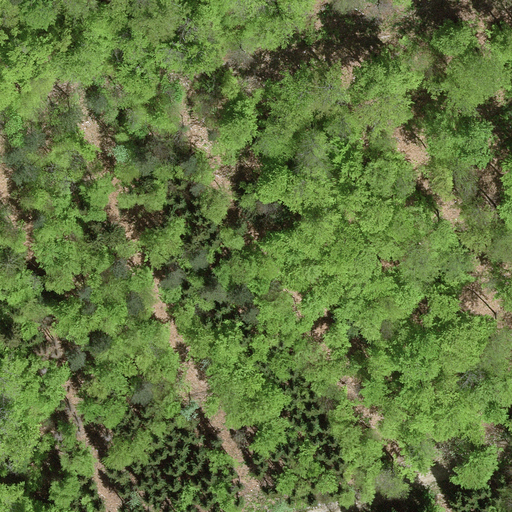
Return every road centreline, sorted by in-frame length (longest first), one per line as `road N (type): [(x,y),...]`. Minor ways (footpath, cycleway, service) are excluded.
road 1 (track): [(0,83),(270,58),(477,0)]
road 2 (track): [(314,511),(511,450)]
